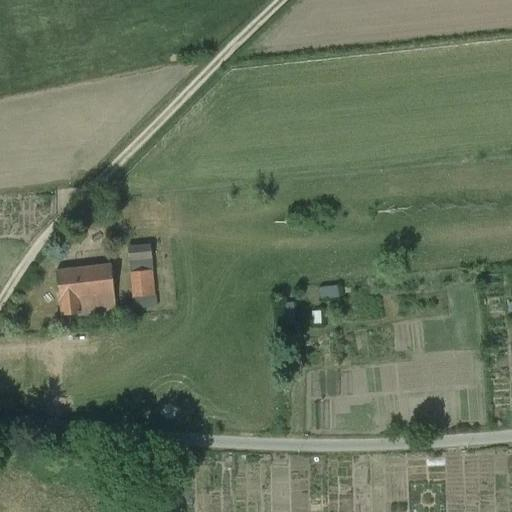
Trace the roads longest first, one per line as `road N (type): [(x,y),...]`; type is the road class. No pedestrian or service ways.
road 1 (unclassified): [(0,425),(279,444),(511,435)]
road 2 (track): [(0,303),(88,191),(277,0)]
